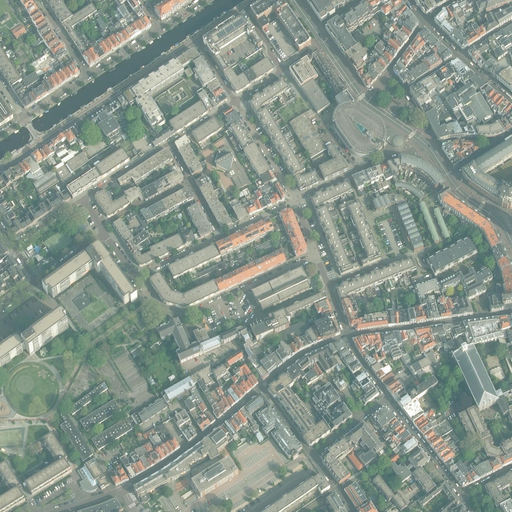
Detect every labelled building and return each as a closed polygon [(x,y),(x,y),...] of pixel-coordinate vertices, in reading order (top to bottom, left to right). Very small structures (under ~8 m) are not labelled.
[(34,6),(32,3),(31,0),(31,1),(23,6),(26,11),(34,6)] [(62,3),(61,1),(60,0),(45,0),(52,10),(62,3)] [(139,10),(132,0),(131,0),(127,3),(129,6),(133,11),(134,13),(139,10)] [(181,8),(175,0),(170,0),(170,1),(176,11),(181,8)] [(292,47),(295,46),(299,52),(311,44),(287,9),(283,12),(282,10),(282,8),(284,7),(283,5),(279,0),(268,0),(250,13),(257,23),(262,30),(262,31),(283,62),(290,58),(297,54),(292,47)] [(305,0),(321,23),(335,13),(334,12),(341,7),(342,9),(354,1),(353,0),(305,0)] [(376,7),(371,0),(368,0),(366,2),(373,12),(374,15),(379,12),(380,12),(378,9),(376,7)] [(381,11),(396,0),(382,0),(380,2),(381,3),(380,4),(382,6),(378,9),(380,12),(381,11)] [(402,5),(398,0),(396,0),(381,11),(385,17),(387,15),(402,5)] [(423,6),(418,0),(417,0),(415,2),(416,4),(419,7),(420,8),(420,9),(423,6)] [(437,8),(431,0),(418,0),(423,6),(428,14),(432,11),(437,8)] [(431,0),(437,8),(442,6),(447,3),(452,0),(431,0)] [(478,11),(475,5),(476,5),(473,0),(469,0),(464,2),(469,12),(473,9),(475,13),(478,11)] [(499,11),(503,10),(505,9),(506,10),(510,8),(511,9),(508,10),(511,17),(511,0),(486,0),(482,2),(476,5),(475,5),(478,11),(475,13),(478,18),(478,19),(476,21),(479,28),(481,27),(482,26),(480,22),(486,20),(493,15),(492,14),(499,11)] [(176,11),(170,1),(165,4),(168,8),(172,14),(176,11)] [(68,12),(64,5),(62,2),(62,3),(52,10),(57,19),(68,12)] [(373,12),(366,2),(357,8),(365,21),(367,20),(370,18),(370,17),(372,15),(373,12)] [(472,18),(469,12),(464,2),(459,5),(465,16),(467,21),(466,22),(467,23),(465,24),(466,26),(469,24),(474,21),(472,18)] [(139,20),(134,13),(133,11),(129,13),(125,9),(129,6),(127,3),(122,6),(141,34),(146,31),(140,22),(137,24),(136,22),(139,20)] [(172,14),(168,8),(165,4),(159,8),(165,18),(172,14)] [(97,13),(94,8),(92,5),(91,6),(89,7),(88,8),(93,16),(97,13)] [(391,21),(405,9),(402,5),(387,15),(385,17),(384,18),(387,22),(388,22),(388,23),(391,21)] [(466,26),(465,24),(467,23),(466,22),(467,21),(465,16),(459,5),(449,9),(457,26),(456,27),(458,30),(460,29),(461,30),(462,29),(464,32),(465,31),(464,29),(466,28),(466,27),(467,27),(466,26)] [(30,19),(39,13),(38,11),(36,8),(35,6),(34,6),(26,11),(30,17),(23,21),(24,23),(30,19)] [(141,34),(122,6),(117,9),(136,37),(141,34)] [(93,16),(88,8),(84,11),(89,19),(92,16),(93,16)] [(165,18),(159,8),(154,11),(161,20),(161,21),(165,18)] [(365,21),(357,8),(347,15),(356,27),(358,26),(358,27),(363,23),(365,21)] [(136,37),(117,9),(115,11),(112,13),(130,41),(131,41),(136,37)] [(398,21),(401,18),(407,11),(406,10),(405,9),(391,21),(387,25),(386,25),(384,27),(389,32),(392,29),(393,27),(395,26),(398,21)] [(457,26),(449,9),(443,12),(444,12),(452,29),(456,27),(457,26)] [(145,19),(139,10),(134,13),(139,20),(142,18),(143,20),(145,19)] [(511,18),(511,17),(508,10),(504,12),(503,10),(499,11),(500,13),(493,16),(499,27),(511,18)] [(89,19),(84,11),(79,14),(84,21),(89,19)] [(101,19),(108,29),(112,36),(120,48),(130,41),(112,13),(111,12),(105,16),(101,11),(97,13),(101,19)] [(411,16),(407,11),(401,18),(405,21),(406,20),(408,20),(411,16)] [(68,21),(71,19),(73,18),(71,16),(68,12),(57,19),(61,24),(62,25),(67,22),(68,21)] [(452,29),(444,12),(443,13),(441,15),(441,14),(440,15),(441,15),(436,20),(436,21),(435,21),(435,22),(434,22),(434,23),(435,24),(436,25),(440,29),(439,29),(440,30),(440,29),(442,31),(443,32),(450,38),(457,30),(458,31),(458,30),(456,27),(452,29)] [(48,26),(39,13),(30,19),(32,22),(29,23),(30,24),(28,25),(29,25),(27,27),(27,28),(33,24),(39,32),(48,26)] [(84,21),(79,14),(75,16),(80,24),(84,21)] [(356,27),(347,15),(338,21),(347,34),(349,33),(354,29),(356,27)] [(499,27),(493,16),(493,15),(486,20),(488,24),(486,26),(485,24),(482,26),(481,27),(486,35),(499,27)] [(75,16),(73,18),(71,19),(76,27),(80,24),(75,16)] [(418,24),(416,22),(411,16),(408,20),(408,21),(407,23),(415,29),(418,26),(418,24)] [(204,44),(206,47),(210,54),(214,60),(222,71),(223,74),(228,71),(231,69),(238,65),(242,62),(252,55),(259,51),(262,49),(260,46),(263,45),(251,27),(247,20),(246,20),(245,18),(245,17),(244,17),(204,44)] [(415,29),(407,23),(405,21),(401,18),(398,21),(401,24),(402,23),(404,25),(403,27),(412,35),(415,29)] [(71,19),(68,21),(67,22),(70,27),(72,30),(75,27),(76,27),(71,19)] [(120,48),(112,36),(109,38),(107,35),(108,35),(106,32),(106,31),(105,30),(108,29),(101,19),(97,22),(100,27),(102,31),(116,51),(120,48)] [(145,19),(143,20),(140,22),(146,31),(150,28),(150,26),(145,19)] [(345,35),(347,34),(338,21),(337,22),(338,22),(337,22),(336,21),(325,29),(345,57),(348,55),(356,50),(345,35)] [(70,27),(67,22),(62,25),(65,30),(70,27)] [(478,40),(471,27),(469,24),(466,26),(467,27),(466,27),(466,28),(464,29),(465,31),(464,32),(462,29),(461,30),(460,29),(458,30),(458,31),(457,30),(450,38),(461,49),(462,50),(463,50),(464,50),(468,47),(478,40)] [(486,35),(481,27),(479,28),(477,29),(475,24),(471,27),(478,40),(486,35)] [(26,33),(21,25),(11,32),(16,39),(26,33)] [(511,25),(505,30),(504,30),(502,32),(511,46),(511,47),(511,25)] [(41,39),(52,32),(48,26),(39,32),(37,33),(41,39)] [(412,35),(403,27),(402,28),(403,29),(401,31),(395,26),(393,27),(408,40),(412,35)] [(74,32),(72,30),(70,27),(65,30),(66,33),(67,32),(67,33),(69,36),(74,32)] [(408,40),(393,27),(392,29),(389,32),(395,37),(404,45),(408,40)] [(105,58),(95,42),(91,37),(89,39),(87,36),(90,34),(89,33),(87,30),(82,33),(100,61),(105,58)] [(116,51),(102,31),(100,33),(104,39),(102,40),(111,54),(116,51)] [(46,46),(56,39),(57,39),(56,39),(52,32),(41,39),(32,45),(34,48),(40,44),(41,45),(42,44),(44,47),(46,46)] [(427,48),(423,43),(430,37),(426,32),(425,32),(424,32),(423,32),(418,37),(415,41),(422,49),(427,54),(428,55),(431,53),(427,48)] [(504,50),(511,46),(502,32),(495,36),(494,37),(492,38),(485,42),(491,50),(492,52),(494,55),(498,60),(507,54),(504,50)] [(100,61),(82,33),(77,36),(83,47),(86,51),(95,64),(100,61)] [(402,47),(394,40),(392,42),(391,41),(391,40),(389,39),(391,36),(388,33),(385,38),(400,51),(402,47)] [(83,47),(77,36),(71,40),(76,47),(77,48),(78,50),(83,47)] [(404,45),(395,37),(394,38),(395,39),(394,40),(402,47),(404,45)] [(427,48),(435,41),(430,37),(423,43),(427,48)] [(400,51),(385,38),(383,40),(381,42),(385,45),(386,43),(389,45),(387,47),(388,48),(397,55),(400,51)] [(50,52),(60,45),(56,39),(46,46),(48,50),(43,53),(39,56),(40,58),(45,55),(50,52)] [(397,55),(388,48),(386,51),(384,49),(386,47),(376,39),(373,41),(378,45),(378,46),(393,60),(397,55)] [(111,54),(102,40),(100,42),(99,40),(95,42),(105,58),(111,54)] [(420,51),(422,49),(415,41),(412,45),(422,58),(424,57),(423,56),(424,55),(423,54),(424,54),(422,52),(421,52),(420,51)] [(443,49),(439,44),(435,41),(427,48),(431,53),(434,57),(443,49)] [(485,42),(482,45),(479,46),(484,54),(488,51),(489,53),(492,52),(491,50),(485,42)] [(54,58),(64,51),(60,45),(50,52),(52,54),(54,58)] [(422,58),(412,45),(409,49),(418,61),(422,58)] [(369,57),(367,54),(366,52),(368,50),(365,47),(362,49),(360,46),(356,50),(348,55),(345,57),(345,58),(356,74),(362,70),(364,69),(367,66),(370,62),(367,59),(369,57)] [(393,60),(378,46),(374,51),(389,66),(393,60)] [(484,54),(479,46),(474,50),(477,55),(479,58),(482,56),(481,56),(484,54)] [(86,51),(83,47),(78,50),(81,55),(86,51)] [(16,59),(15,57),(12,53),(5,57),(0,48),(0,71),(2,74),(13,68),(10,63),(16,59)] [(418,61),(409,49),(406,54),(416,67),(421,64),(418,61)] [(438,61),(447,53),(443,49),(434,57),(438,61)] [(477,55),(474,50),(468,53),(468,54),(468,55),(468,56),(472,59),(477,55)] [(62,60),(68,56),(64,51),(54,58),(50,61),(50,64),(52,67),(58,63),(62,60)] [(95,64),(86,51),(81,55),(90,68),(95,64)] [(389,66),(374,51),(372,54),(375,57),(376,56),(377,57),(377,56),(380,59),(380,58),(381,59),(379,61),(387,68),(389,66)] [(40,58),(30,65),(32,69),(38,66),(38,65),(47,59),(46,58),(52,54),(50,52),(45,55),(40,58)] [(200,61),(194,52),(192,52),(177,61),(177,62),(184,74),(188,79),(193,76),(186,65),(191,61),(193,65),(200,61)] [(441,66),(438,61),(434,57),(431,53),(428,55),(427,54),(424,57),(422,58),(418,61),(421,64),(422,65),(429,73),(441,66)] [(441,65),(450,59),(451,59),(451,58),(450,58),(450,57),(451,57),(451,56),(449,54),(448,53),(447,53),(438,61),(441,66),(442,65),(441,65)] [(331,73),(319,56),(318,55),(317,54),(316,54),(315,54),(314,55),(308,58),(314,67),(322,80),(331,73)] [(387,68),(379,61),(375,57),(372,54),(369,56),(375,62),(376,61),(378,62),(377,64),(384,71),(387,68)] [(416,67),(406,54),(403,57),(410,66),(414,71),(416,70),(422,65),(421,64),(416,67)] [(483,63),(479,58),(477,55),(472,59),(482,68),(483,68),(491,63),(492,62),(490,58),(483,63)] [(80,74),(73,65),(68,56),(62,60),(64,62),(74,78),(80,74)] [(384,71),(377,64),(375,62),(369,56),(369,57),(367,59),(370,62),(382,74),(384,71)] [(410,66),(403,57),(400,62),(407,70),(410,66)] [(312,68),(314,67),(308,58),(290,70),(290,72),(289,72),(291,75),(301,89),(313,80),(318,77),(312,68)] [(213,82),(215,81),(211,74),(209,71),(208,68),(202,59),(200,61),(193,65),(197,71),(195,72),(201,83),(204,87),(205,88),(213,82)] [(267,59),(259,64),(266,73),(268,72),(269,73),(272,71),(273,69),(267,59)] [(74,78),(64,62),(61,64),(65,70),(63,71),(62,72),(69,81),(74,78)] [(165,124),(157,112),(147,97),(181,74),(182,75),(184,74),(177,62),(173,64),(125,96),(125,97),(130,105),(129,105),(131,107),(135,105),(136,107),(136,108),(139,113),(151,132),(153,131),(154,131),(165,124)] [(242,62),(238,65),(244,74),(251,85),(257,81),(251,71),(250,72),(245,65),(242,62)] [(382,74),(370,62),(367,66),(379,77),(382,74)] [(407,70),(400,62),(396,66),(397,67),(403,74),(403,75),(404,74),(405,73),(406,74),(408,72),(407,70)] [(452,71),(461,66),(458,62),(457,62),(456,62),(455,62),(449,67),(452,71)] [(69,81),(62,72),(63,71),(58,63),(52,67),(53,68),(64,85),(69,81)] [(496,80),(507,73),(501,68),(498,68),(494,65),(491,63),(483,68),(483,69),(487,72),(491,76),(492,76),(495,79),(496,80),(496,79),(496,80)] [(41,69),(35,73),(38,78),(48,71),(53,68),(52,67),(50,64),(41,70),(41,69)] [(258,65),(257,66),(263,75),(266,73),(259,64),(258,65)] [(428,74),(429,73),(422,65),(416,70),(414,71),(409,74),(408,75),(412,80),(414,79),(416,82),(416,81),(419,80),(425,76),(428,74)] [(257,66),(250,70),(251,71),(257,81),(260,79),(259,78),(263,75),(257,66)] [(379,77),(367,66),(364,69),(366,70),(368,72),(368,71),(368,73),(369,74),(368,76),(374,82),(379,77)] [(455,77),(466,70),(461,66),(452,71),(455,77)] [(403,74),(397,67),(393,71),(398,78),(403,74)] [(458,80),(455,77),(452,71),(449,67),(440,73),(449,87),(450,87),(452,91),(455,95),(459,92),(455,85),(453,86),(453,85),(451,83),(453,82),(454,83),(455,82),(458,80)] [(22,82),(16,73),(13,68),(2,74),(7,82),(8,81),(10,84),(9,85),(10,85),(11,87),(11,88),(12,88),(11,89),(19,84),(22,82)] [(64,85),(53,68),(48,71),(50,74),(52,73),(55,77),(53,78),(59,88),(64,85)] [(228,71),(223,74),(225,77),(231,85),(236,82),(238,84),(240,83),(237,79),(231,69),(228,71)] [(511,69),(507,73),(496,80),(510,91),(511,89),(511,88),(511,87),(511,86),(511,69)] [(360,79),(366,75),(362,70),(356,74),(360,79)] [(462,79),(470,74),(466,70),(455,77),(458,80),(455,82),(456,84),(460,82),(463,80),(462,79)] [(411,85),(416,82),(414,79),(412,80),(408,75),(409,74),(408,72),(406,74),(407,75),(407,76),(406,77),(407,80),(411,85)] [(345,94),(331,73),(322,80),(326,85),(329,84),(329,83),(335,91),(334,91),(331,87),(329,88),(333,95),(330,97),(334,102),(335,101),(345,94)] [(449,87),(440,73),(434,76),(445,92),(447,96),(448,95),(449,97),(449,96),(451,95),(449,93),(452,91),(450,87),(449,87)] [(244,74),(237,79),(240,83),(244,89),(251,85),(244,74),(244,75),(244,74)] [(407,80),(406,77),(404,74),(403,75),(403,74),(398,78),(402,84),(404,85),(406,83),(405,82),(406,82),(405,80),(406,79),(406,80),(407,80)] [(467,84),(475,78),(470,74),(462,79),(463,80),(460,82),(462,85),(459,87),(461,91),(469,86),(467,84)] [(368,89),(374,82),(368,76),(366,75),(360,79),(362,81),(361,81),(367,88),(368,89)] [(434,76),(428,80),(439,96),(445,92),(434,76)] [(59,88),(53,78),(48,82),(54,91),(59,88)] [(486,87),(475,78),(467,84),(469,86),(472,83),(476,90),(477,88),(479,92),(484,89),(486,87)] [(54,91),(48,82),(47,81),(46,80),(44,81),(45,83),(42,85),(43,86),(49,95),(54,91)] [(155,99),(166,116),(195,96),(184,80),(155,99)] [(289,89),(282,80),(282,81),(279,82),(280,84),(277,86),(279,90),(282,94),(284,93),(289,89)] [(317,114),(330,106),(313,80),(301,89),(317,114)] [(431,101),(439,96),(428,80),(419,86),(423,94),(426,92),(431,101)] [(208,96),(220,88),(216,82),(215,81),(213,82),(205,88),(204,87),(204,88),(206,87),(207,88),(202,90),(206,97),(208,96)] [(236,82),(231,85),(236,93),(238,93),(241,91),(244,89),(240,83),(238,84),(236,82)] [(490,113),(481,99),(483,98),(482,97),(479,92),(477,88),(476,90),(472,83),(469,86),(461,91),(459,92),(455,95),(471,123),(470,124),(472,129),(473,128),(472,127),(474,126),(475,127),(478,125),(477,124),(481,122),(483,126),(492,120),(488,114),(490,113)] [(14,93),(25,86),(24,84),(20,86),(19,84),(11,89),(14,93)] [(25,92),(24,90),(26,88),(25,86),(14,93),(17,98),(25,92)] [(42,99),(36,91),(33,87),(32,86),(27,89),(31,94),(36,103),(39,101),(42,99)] [(49,95),(43,86),(36,91),(42,99),(45,97),(49,95)] [(431,101),(426,92),(423,94),(419,86),(411,90),(410,91),(410,92),(409,92),(410,93),(413,98),(414,100),(415,100),(425,118),(437,110),(431,101)] [(486,97),(491,91),(486,87),(484,89),(479,92),(482,97),(483,95),(486,97)] [(224,95),(220,88),(208,96),(210,100),(211,99),(213,102),(224,95)] [(289,101),(284,93),(282,94),(279,90),(277,91),(276,90),(275,91),(273,88),(271,90),(270,88),(269,89),(267,91),(267,90),(266,91),(267,91),(266,91),(273,101),(278,97),(279,99),(278,100),(279,101),(282,105),(283,105),(285,103),(286,104),(289,101)] [(208,101),(206,97),(202,90),(196,94),(201,102),(208,113),(211,111),(206,102),(208,101)] [(273,101),(266,91),(265,92),(265,91),(265,92),(263,94),(262,93),(262,94),(263,95),(260,97),(264,102),(261,104),(262,105),(261,106),(262,108),(266,105),(273,101)] [(489,103),(496,96),(491,91),(486,97),(485,98),(488,100),(486,102),(488,105),(489,103)] [(25,98),(29,96),(26,92),(25,92),(17,98),(20,102),(25,98)] [(455,125),(457,124),(458,124),(457,122),(444,102),(451,99),(449,96),(449,97),(448,95),(447,96),(445,92),(439,96),(431,101),(437,110),(425,118),(438,141),(440,141),(440,142),(449,139),(463,137),(455,125)] [(36,103),(31,94),(29,96),(25,98),(31,106),(36,103)] [(376,119),(354,104),(353,104),(353,103),(352,104),(345,94),(335,101),(336,102),(340,108),(338,110),(336,112),(335,115),(333,117),(333,120),(333,122),(333,125),(333,126),(355,127),(362,131),(365,127),(370,130),(377,120),(376,119)] [(216,108),(227,100),(224,95),(213,102),(216,108)] [(264,102),(260,97),(259,95),(258,95),(259,96),(256,97),(256,98),(255,98),(260,105),(261,104),(264,102)] [(471,123),(455,95),(451,99),(444,102),(457,122),(460,120),(463,124),(458,126),(457,124),(455,125),(463,137),(466,137),(475,138),(475,131),(474,130),(474,131),(473,128),(472,129),(470,124),(471,123)] [(130,105),(125,97),(125,96),(118,100),(118,101),(121,106),(122,107),(121,108),(123,110),(126,108),(125,107),(129,105),(130,105)] [(216,108),(213,102),(211,99),(210,100),(208,96),(206,97),(208,101),(206,102),(211,111),(216,108)] [(491,110),(500,99),(496,96),(489,103),(491,105),(489,108),(491,110)] [(31,106),(25,98),(20,102),(24,109),(25,109),(27,109),(30,107),(31,106)] [(262,105),(261,104),(260,105),(255,98),(254,98),(255,98),(253,100),(253,99),(252,99),(254,101),(261,113),(266,110),(269,109),(266,105),(262,108),(261,106),(262,105)] [(11,116),(0,99),(0,126),(4,123),(6,124),(6,123),(7,123),(12,120),(12,119),(13,119),(11,116)] [(494,115),(496,113),(504,103),(500,99),(491,110),(493,112),(492,113),(494,115)] [(118,101),(87,121),(87,122),(90,127),(96,123),(105,137),(107,139),(105,140),(106,142),(107,142),(108,141),(110,145),(121,137),(131,131),(127,125),(125,122),(118,127),(113,119),(120,114),(116,110),(121,106),(118,101)] [(261,113),(254,101),(249,104),(256,116),(261,113)] [(208,113),(201,102),(185,113),(192,123),(196,120),(195,119),(205,113),(205,115),(208,113)] [(500,117),(509,107),(504,103),(496,113),(500,117)] [(505,121),(507,118),(511,111),(511,109),(509,107),(500,117),(505,121)] [(226,119),(235,113),(232,108),(227,111),(223,114),(226,119)] [(270,116),(266,110),(261,113),(256,116),(257,117),(256,117),(257,117),(258,120),(260,119),(262,122),(271,117),(270,116)] [(308,119),(314,116),(311,111),(289,124),(292,129),(308,119)] [(282,137),(279,131),(274,124),(281,120),(276,112),(270,116),(271,117),(273,120),(270,122),(271,123),(270,123),(271,126),(266,129),(268,132),(266,133),(267,133),(268,136),(269,137),(269,138),(269,137),(271,140),(271,141),(272,140),(274,143),(283,138),(282,137)] [(192,123),(185,113),(169,123),(173,129),(176,134),(177,133),(180,131),(180,130),(187,125),(187,126),(192,123)] [(241,123),(238,118),(235,113),(226,119),(227,121),(226,122),(228,124),(225,126),(228,131),(230,129),(241,123)] [(506,122),(508,120),(507,118),(505,121),(500,117),(496,113),(494,115),(498,122),(505,134),(505,133),(511,129),(509,124),(506,122)] [(271,126),(270,123),(271,123),(270,122),(273,120),(271,117),(262,122),(260,123),(260,124),(261,125),(261,126),(262,127),(264,130),(263,130),(264,130),(266,129),(271,126)] [(225,126),(223,122),(221,124),(220,123),(217,118),(214,120),(219,127),(220,127),(221,129),(225,126)] [(310,123),(308,119),(292,129),(295,133),(310,123)] [(219,127),(214,120),(203,127),(210,137),(221,130),(219,127)] [(401,137),(389,128),(388,128),(387,128),(386,129),(380,125),(381,124),(381,123),(380,122),(378,121),(377,120),(370,130),(365,127),(362,131),(367,135),(369,136),(370,138),(380,138),(385,141),(394,147),(396,148),(398,148),(400,148),(402,146),(403,145),(404,143),(404,140),(403,138),(401,137)] [(505,134),(498,122),(495,124),(496,125),(491,129),(482,129),(479,130),(479,129),(475,131),(475,138),(477,138),(478,138),(484,138),(489,138),(492,138),(495,137),(499,136),(503,135),(505,134)] [(249,141),(247,138),(249,137),(245,130),(243,131),(241,128),(243,127),(241,124),(240,124),(240,123),(241,123),(230,129),(234,136),(229,139),(234,147),(239,144),(243,150),(253,144),(250,140),(249,141)] [(313,128),(310,123),(295,133),(297,137),(313,128)] [(385,143),(385,141),(380,138),(370,138),(369,136),(367,135),(368,138),(366,140),(363,139),(355,128),(355,127),(333,126),(332,126),(330,127),(336,134),(336,133),(348,149),(349,152),(350,152),(352,154),(354,155),(357,157),(358,157),(360,158),(361,158),(364,158),(365,158),(368,158),(369,158),(372,157),(373,156),(375,155),(376,155),(378,153),(380,151),(382,152),(385,148),(386,147),(384,146),(384,144),(385,143)] [(210,137),(203,127),(192,134),(203,151),(205,150),(201,143),(210,137)] [(76,128),(70,132),(76,142),(77,142),(81,149),(84,147),(88,145),(82,137),(83,137),(78,130),(76,128)] [(300,142),(316,132),(313,128),(297,137),(300,142)] [(70,132),(64,136),(66,141),(69,145),(70,146),(77,142),(76,142),(70,132)] [(318,137),(316,132),(300,142),(303,146),(318,137)] [(295,158),(291,151),(287,144),(293,140),(289,133),(282,137),(283,138),(284,137),(285,140),(282,142),(283,143),(282,144),(283,146),(278,150),(280,153),(279,154),(281,157),(280,157),(281,157),(282,158),(281,158),(282,158),(283,161),(285,161),(287,164),(295,158)] [(51,150),(53,154),(55,153),(64,148),(61,144),(66,141),(64,136),(58,140),(60,144),(55,148),(51,150)] [(283,146),(282,144),(283,143),(282,142),(285,140),(284,137),(283,138),(274,143),(272,144),(273,144),(274,146),(273,146),(274,146),(274,147),(274,148),(275,148),(276,150),(276,151),(278,150),(283,146)] [(305,150),(321,141),(318,137),(303,146),(305,150)] [(191,152),(186,142),(187,141),(185,139),(182,141),(177,144),(176,147),(182,157),(191,152)] [(507,209),(508,208),(510,209),(511,208),(511,140),(501,148),(500,149),(472,166),(460,174),(468,185),(469,185),(473,188),(477,191),(481,194),(486,196),(490,199),(494,202),(498,204),(497,205),(502,208),(503,207),(507,209)] [(308,155),(323,145),(321,141),(305,150),(308,155)] [(479,149),(477,147),(478,147),(477,145),(476,142),(468,142),(467,142),(464,143),(464,145),(465,145),(467,150),(466,151),(467,152),(471,149),(473,153),(479,149)] [(457,151),(454,143),(450,145),(454,152),(455,154),(458,152),(458,151),(457,151)] [(467,150),(465,145),(464,145),(464,143),(459,143),(461,149),(459,151),(461,155),(464,153),(464,151),(467,150)] [(262,159),(260,155),(254,145),(243,151),(238,154),(245,164),(250,161),(252,165),(262,159)] [(321,153),(324,151),(327,150),(326,150),(323,145),(308,155),(311,160),(314,158),(315,157),(316,156),(318,155),(319,155),(320,154),(321,153)] [(454,152),(450,145),(442,148),(442,150),(446,157),(454,152)] [(45,149),(43,150),(52,164),(53,165),(56,164),(53,160),(51,156),(53,154),(51,150),(49,146),(45,149)] [(247,185),(234,161),(233,161),(233,159),(232,158),(232,159),(231,157),(231,156),(231,155),(230,155),(229,154),(230,153),(226,146),(217,151),(218,153),(214,165),(215,165),(216,167),(216,168),(228,171),(229,173),(227,174),(228,176),(228,177),(232,179),(238,190),(247,185)] [(336,153),(332,146),(326,150),(327,150),(332,160),(337,157),(335,154),(336,153)] [(464,160),(473,153),(471,149),(467,152),(466,151),(467,150),(464,151),(464,153),(461,155),(464,160)] [(43,150),(38,153),(44,161),(47,159),(48,161),(47,161),(48,163),(49,165),(52,164),(43,150)] [(117,167),(124,163),(125,164),(129,161),(127,157),(123,150),(109,160),(116,170),(118,168),(117,167)] [(173,161),(168,152),(165,151),(160,155),(166,164),(170,161),(171,162),(173,161)] [(464,160),(461,155),(459,151),(458,151),(458,152),(455,154),(457,157),(460,162),(464,160)] [(89,161),(84,153),(83,152),(82,152),(78,154),(85,164),(89,161)] [(195,159),(191,152),(182,157),(185,164),(195,159)] [(457,157),(455,154),(454,152),(446,157),(450,162),(457,157)] [(38,153),(32,157),(37,165),(40,169),(44,166),(42,162),(43,161),(44,161),(38,153)] [(304,172),(299,165),(306,161),(301,153),(295,158),(296,158),(298,161),(295,163),(295,164),(296,167),(291,170),(293,173),(291,174),(291,175),(291,174),(293,177),(293,178),(293,177),(294,178),(293,178),(294,178),(299,175),(304,172)] [(341,159),(339,156),(337,153),(336,153),(335,154),(337,157),(332,160),(333,161),(335,160),(336,161),(340,159),(341,159)] [(85,164),(78,154),(74,157),(81,167),(85,164)] [(166,164),(160,155),(148,163),(154,172),(160,168),(166,164)] [(32,157),(19,166),(25,175),(25,176),(30,172),(31,172),(30,173),(31,174),(30,174),(26,178),(29,179),(33,184),(36,189),(56,176),(53,170),(48,173),(45,176),(44,175),(40,169),(37,165),(32,157)] [(81,167),(74,157),(70,160),(77,170),(81,167)] [(460,162),(457,157),(450,162),(453,167),(456,165),(460,162)] [(296,167),(295,164),(295,163),(298,161),(296,158),(295,158),(287,164),(285,165),(286,167),(287,168),(289,171),(288,171),(289,172),(291,170),(296,167)] [(202,171),(195,159),(185,164),(192,176),(194,175),(202,171)] [(271,173),(265,163),(262,159),(252,165),(260,179),(265,176),(271,173)] [(348,171),(346,166),(341,159),(340,159),(336,161),(341,174),(348,171)] [(77,170),(70,160),(66,163),(73,172),(77,170)] [(116,170),(109,160),(95,169),(96,170),(102,179),(107,176),(106,175),(110,172),(113,170),(113,171),(116,170)] [(401,160),(401,163),(401,164),(400,164),(400,171),(396,171),(394,172),(396,177),(392,178),(395,183),(400,183),(404,184),(407,185),(408,185),(411,187),(414,188),(415,189),(417,190),(420,193),(422,196),(424,198),(435,191),(436,192),(439,190),(440,190),(441,190),(443,189),(444,188),(442,186),(443,185),(440,181),(437,178),(434,174),(433,173),(429,170),(425,168),(421,166),(416,164),(411,162),(406,161),(401,160)] [(341,174),(336,161),(330,164),(336,176),(341,174)] [(154,172),(148,163),(135,171),(141,180),(147,176),(154,172)] [(336,176),(330,164),(325,166),(330,179),(336,176)] [(44,166),(40,169),(44,175),(50,171),(46,165),(44,166)] [(394,172),(390,165),(387,166),(392,178),(396,177),(394,172)] [(16,181),(20,178),(25,175),(19,166),(9,173),(10,173),(8,175),(6,176),(5,175),(0,178),(0,191),(7,187),(11,184),(14,188),(18,185),(16,181)] [(57,176),(67,170),(64,166),(55,172),(57,176)] [(330,179),(325,166),(319,169),(319,171),(324,181),(330,179)] [(387,166),(380,168),(384,178),(385,182),(389,180),(392,178),(387,166)] [(382,179),(384,178),(380,168),(375,169),(383,189),(388,187),(386,184),(385,184),(383,181),(382,181),(382,179)] [(384,191),(383,189),(375,169),(370,171),(378,191),(379,191),(379,192),(380,193),(384,191)] [(60,181),(60,180),(62,179),(64,178),(65,177),(67,176),(69,175),(70,174),(67,170),(57,176),(60,181)] [(102,179),(96,170),(90,174),(89,173),(86,175),(87,176),(81,180),(87,189),(92,185),(96,182),(96,183),(102,179)] [(141,180),(135,171),(118,182),(120,186),(131,179),(132,180),(131,181),(133,184),(134,183),(135,184),(141,180)] [(182,182),(183,179),(179,172),(178,171),(177,171),(177,172),(166,179),(171,188),(182,182)] [(305,180),(304,177),(308,176),(306,171),(304,172),(299,175),(305,188),(306,190),(308,189),(305,181),(306,181),(305,180)] [(319,171),(316,172),(320,183),(324,181),(319,171)] [(378,191),(370,171),(365,173),(370,186),(371,186),(373,191),(374,193),(378,191)] [(320,183),(316,172),(313,173),(308,176),(304,177),(305,180),(306,181),(309,179),(312,185),(315,183),(316,185),(319,183),(319,184),(319,183),(320,183)] [(258,190),(275,180),(271,173),(265,176),(260,179),(254,183),(258,190)] [(370,186),(365,173),(362,174),(367,186),(367,187),(370,186)] [(367,186),(362,174),(359,175),(358,176),(363,187),(364,188),(367,186)] [(305,188),(299,175),(294,178),(300,190),(305,188)] [(363,187),(358,176),(352,178),(357,190),(363,187)] [(158,195),(171,188),(166,179),(153,185),(158,195)] [(213,192),(206,179),(198,182),(198,183),(196,184),(204,197),(213,192)] [(87,189),(81,180),(75,184),(74,183),(73,180),(70,182),(72,185),(73,186),(66,190),(71,196),(72,199),(78,195),(77,194),(79,193),(81,191),(82,192),(87,189)] [(274,188),(278,186),(275,180),(258,190),(261,196),(266,194),(270,192),(275,190),(274,188)] [(352,192),(347,181),(346,181),(344,183),(343,182),(343,183),(344,184),(341,186),(345,195),(346,194),(352,192)] [(149,200),(158,195),(153,185),(140,193),(144,199),(145,201),(146,202),(148,200),(149,199),(149,200)] [(345,195),(341,186),(340,185),(337,186),(337,187),(342,197),(340,197),(341,201),(340,201),(341,204),(349,201),(346,194),(345,195)] [(412,194),(415,189),(414,188),(411,187),(408,185),(407,185),(405,190),(406,190),(409,192),(411,193),(412,194)] [(285,198),(278,186),(274,188),(275,190),(281,201),(284,200),(285,198)] [(342,197),(337,187),(334,189),(333,187),(333,188),(330,189),(329,189),(334,200),(340,197),(342,197)] [(258,212),(251,197),(250,196),(247,189),(242,192),(246,198),(254,214),(258,212)] [(334,200),(329,189),(329,190),(329,189),(328,189),(328,190),(325,191),(326,193),(322,194),(325,200),(321,202),(322,203),(321,203),(322,206),(327,203),(334,200)] [(422,196),(420,193),(417,190),(415,189),(412,194),(413,195),(416,197),(418,199),(418,200),(419,200),(419,201),(420,201),(424,198),(422,196)] [(194,199),(189,191),(187,190),(175,196),(180,205),(186,202),(190,200),(191,201),(194,199)] [(267,208),(261,196),(258,190),(257,191),(254,192),(255,195),(258,201),(260,200),(262,202),(259,204),(263,210),(267,208)] [(281,201),(275,190),(270,192),(272,197),(276,204),(281,201)] [(49,214),(71,200),(65,191),(61,194),(57,197),(54,192),(49,195),(52,200),(48,202),(44,205),(49,214)] [(113,205),(110,200),(105,191),(95,197),(95,199),(97,202),(102,209),(107,218),(109,218),(117,213),(116,211),(112,205),(113,205)] [(144,199),(140,193),(139,191),(136,193),(134,191),(131,192),(131,191),(125,195),(126,197),(129,205),(135,201),(139,198),(141,201),(144,199)] [(445,218),(456,202),(453,200),(454,200),(451,198),(452,198),(451,197),(448,192),(447,191),(437,198),(441,205),(442,205),(445,210),(443,212),(445,218)] [(220,205),(216,198),(213,192),(204,197),(211,210),(220,205)] [(10,210),(14,207),(11,202),(7,205),(1,196),(0,194),(0,214),(9,228),(18,222),(10,210)] [(271,206),(268,199),(266,194),(261,196),(267,208),(271,206)] [(321,202),(317,194),(317,195),(315,195),(314,195),(315,197),(322,210),(326,208),(328,207),(327,203),(322,206),(321,203),(322,203),(321,202)] [(263,210),(259,204),(258,201),(255,195),(251,197),(258,212),(263,210)] [(180,205),(175,196),(162,204),(167,213),(180,205)] [(395,207),(398,198),(396,197),(393,196),(391,196),(389,197),(387,197),(391,207),(392,207),(393,207),(395,207)] [(129,205),(126,197),(125,197),(113,205),(112,205),(116,211),(118,210),(119,211),(129,205)] [(322,210),(315,197),(311,200),(316,212),(315,212),(316,212),(316,213),(322,210)] [(391,207),(387,197),(382,199),(386,209),(391,207)] [(246,218),(238,203),(237,200),(236,200),(235,198),(232,199),(233,201),(229,203),(230,206),(231,208),(236,217),(238,221),(246,218)] [(254,214),(246,198),(241,201),(242,201),(238,203),(246,218),(254,214)] [(405,204),(404,202),(402,200),(400,199),(398,198),(395,207),(396,208),(396,209),(397,210),(397,211),(401,210),(402,210),(404,209),(405,208),(406,207),(406,206),(405,204)] [(386,209),(382,199),(377,201),(381,211),(386,209)] [(347,209),(357,204),(355,201),(338,207),(340,212),(347,209)] [(381,211),(377,201),(372,203),(374,208),(374,209),(373,210),(373,211),(373,212),(374,212),(375,213),(376,213),(381,211)] [(455,225),(458,222),(460,219),(462,220),(469,211),(469,210),(468,211),(464,208),(464,207),(461,205),(456,202),(457,202),(456,202),(445,218),(451,223),(452,223),(455,225)] [(167,213),(162,204),(148,211),(153,220),(167,213)] [(203,216),(197,204),(194,206),(190,208),(187,210),(193,222),(203,216)] [(362,211),(360,208),(361,207),(360,207),(360,206),(359,204),(357,204),(347,209),(348,212),(351,211),(351,212),(352,211),(353,214),(360,212),(362,211),(362,210),(362,211)] [(428,213),(424,205),(424,204),(423,204),(419,206),(423,216),(428,213)] [(28,228),(49,214),(44,205),(35,211),(32,206),(28,209),(31,214),(22,219),(28,228)] [(229,209),(224,212),(221,205),(220,205),(211,210),(218,223),(228,218),(225,213),(230,210),(229,209),(231,208),(230,206),(228,207),(229,209)] [(329,216),(329,215),(326,208),(322,210),(316,213),(317,216),(317,217),(319,216),(320,219),(329,216)] [(364,218),(363,215),(363,214),(361,215),(360,212),(353,214),(352,211),(351,212),(351,211),(348,212),(347,209),(340,212),(343,218),(350,216),(353,223),(364,219),(364,218)] [(442,219),(438,209),(434,211),(433,212),(437,221),(442,219)] [(410,215),(408,210),(398,214),(400,219),(410,215)] [(147,225),(147,224),(147,223),(141,214),(140,212),(136,214),(134,211),(126,217),(130,223),(133,221),(131,219),(136,216),(143,227),(143,228),(142,228),(138,230),(137,229),(134,231),(135,232),(138,237),(143,233),(146,232),(147,231),(150,230),(149,227),(150,226),(149,224),(147,225)] [(153,220),(148,211),(145,213),(144,212),(142,213),(141,214),(147,223),(153,220)] [(469,225),(475,215),(474,214),(473,214),(469,211),(462,220),(469,225)] [(297,225),(292,214),(292,213),(288,212),(287,212),(279,216),(281,219),(286,229),(297,225)] [(325,235),(335,230),(332,223),(339,220),(336,212),(329,215),(329,216),(330,215),(331,218),(328,220),(328,221),(327,221),(328,224),(323,226),(324,230),(323,230),(323,231),(324,234),(325,235)] [(432,223),(428,213),(423,216),(426,225),(432,223)] [(328,224),(327,221),(328,221),(328,220),(331,218),(330,215),(329,216),(320,219),(318,220),(319,222),(319,223),(319,222),(320,224),(319,224),(320,224),(321,227),(323,226),(328,224)] [(412,220),(410,216),(410,215),(400,219),(402,224),(412,220)] [(475,229),(482,219),(481,219),(477,216),(475,215),(469,225),(467,227),(473,232),(475,229)] [(210,228),(207,222),(203,216),(193,222),(191,223),(193,228),(194,227),(195,229),(197,228),(200,234),(210,228)] [(231,225),(238,221),(236,217),(229,220),(228,218),(218,223),(221,228),(223,229),(231,225)] [(28,228),(22,219),(18,222),(9,228),(14,236),(19,233),(19,234),(28,228)] [(359,229),(366,227),(365,224),(366,223),(366,222),(366,223),(365,220),(365,219),(364,219),(353,223),(356,231),(349,234),(352,242),(360,239),(359,238),(357,235),(360,234),(360,233),(361,233),(359,229)] [(446,228),(442,219),(437,221),(441,231),(446,228)] [(481,233),(488,224),(487,223),(486,223),(482,220),(482,219),(475,229),(478,231),(477,233),(479,235),(481,233)] [(115,230),(124,225),(121,220),(113,226),(115,230)] [(274,231),(269,220),(255,227),(260,238),(274,231)] [(414,225),(412,220),(402,224),(404,228),(414,225)] [(435,233),(432,223),(426,225),(430,235),(435,233)] [(497,238),(494,232),(493,229),(489,225),(488,224),(481,233),(483,234),(487,244),(487,245),(498,240),(497,238)] [(118,235),(126,229),(124,225),(115,230),(118,235)] [(302,239),(299,231),(297,225),(286,229),(291,243),(302,239)] [(416,229),(414,225),(404,228),(406,233),(411,231),(416,229)] [(185,247),(196,242),(195,241),(194,237),(193,237),(192,234),(191,233),(189,234),(186,228),(185,226),(182,227),(182,226),(179,227),(180,230),(183,236),(180,238),(184,247),(185,247)] [(371,233),(370,231),(369,230),(370,230),(370,229),(369,229),(368,226),(366,227),(359,229),(361,233),(360,233),(360,234),(357,235),(359,238),(369,234),(371,233)] [(260,238),(255,227),(242,233),(247,244),(260,238)] [(204,237),(211,234),(212,232),(210,228),(200,234),(199,234),(199,233),(198,234),(198,235),(194,237),(195,241),(204,237)] [(450,238),(446,228),(441,231),(444,239),(445,240),(446,240),(450,238)] [(120,238),(128,232),(126,229),(118,235),(120,238)] [(417,234),(416,230),(416,229),(411,231),(406,233),(408,238),(417,234)] [(345,235),(338,238),(335,230),(325,235),(325,236),(325,235),(326,238),(326,239),(328,238),(329,242),(334,240),(335,242),(336,242),(337,243),(340,241),(342,245),(341,245),(341,247),(349,244),(345,235)] [(123,241),(131,236),(128,232),(120,238),(123,241)] [(149,244),(147,241),(148,240),(148,238),(145,235),(143,234),(144,234),(143,233),(138,237),(134,240),(126,245),(128,249),(130,252),(132,256),(138,252),(145,248),(149,245),(149,244)] [(247,244),(242,233),(229,239),(234,250),(247,244)] [(439,241),(435,233),(430,235),(434,244),(438,243),(439,242),(439,241)] [(373,240),(372,237),(370,237),(369,234),(359,238),(360,239),(362,245),(373,241),(373,240)] [(419,239),(417,234),(408,238),(410,243),(419,239)] [(126,245),(134,240),(131,236),(123,241),(125,245),(126,245)] [(184,247),(180,238),(179,236),(171,239),(171,240),(169,241),(169,240),(164,243),(170,254),(172,253),(171,251),(179,248),(179,249),(184,247)] [(234,250),(229,239),(216,245),(216,246),(215,246),(220,256),(234,250)] [(305,253),(306,250),(306,249),(302,239),(291,243),(295,254),(294,254),(296,257),(304,253),(305,253)] [(421,244),(419,239),(410,243),(412,248),(421,244)] [(9,253),(3,244),(2,245),(0,242),(0,240),(0,241),(0,240),(0,252),(1,252),(4,256),(9,253)] [(342,245),(340,241),(337,243),(336,242),(335,242),(334,240),(329,242),(327,243),(328,246),(329,246),(329,247),(329,248),(329,247),(330,249),(329,249),(330,250),(332,249),(341,245),(342,245)] [(477,254),(477,253),(472,243),(468,240),(463,243),(462,242),(455,246),(455,247),(463,261),(468,259),(472,256),(477,254)] [(501,246),(499,243),(499,242),(499,241),(498,240),(487,245),(487,244),(484,246),(486,250),(487,250),(489,249),(491,252),(501,247),(501,246)] [(375,249),(373,246),(375,245),(374,242),(374,241),(373,242),(373,241),(362,245),(365,253),(358,256),(361,263),(367,260),(366,257),(369,256),(369,255),(370,255),(369,251),(375,249)] [(170,254),(164,243),(159,245),(157,246),(149,250),(151,253),(154,261),(160,258),(159,257),(167,254),(167,255),(170,254)] [(423,249),(421,244),(412,248),(414,252),(423,249)] [(344,253),(341,247),(341,245),(332,249),(333,252),(332,253),(333,256),(333,257),(333,256),(334,257),(344,253)] [(220,256),(215,246),(198,254),(203,266),(221,257),(220,256)] [(54,297),(89,271),(90,271),(89,270),(93,267),(98,273),(101,271),(125,304),(130,301),(131,302),(131,303),(136,299),(131,293),(133,292),(109,259),(108,259),(99,247),(96,249),(90,254),(91,255),(83,261),(82,260),(49,284),(50,285),(44,290),(47,295),(47,294),(49,293),(53,298),(54,297)] [(463,261),(455,247),(441,254),(449,269),(454,266),(456,265),(458,264),(463,261)] [(505,254),(504,252),(503,252),(501,247),(491,252),(494,259),(505,254)] [(379,255),(379,253),(378,252),(379,252),(378,252),(377,249),(377,248),(375,249),(369,251),(370,255),(369,255),(369,256),(366,257),(367,260),(378,256),(380,255),(379,255)] [(286,262),(281,251),(267,258),(272,268),(286,262)] [(154,261),(151,253),(144,256),(144,257),(141,258),(138,252),(132,256),(133,256),(139,267),(141,267),(145,265),(145,264),(152,261),(153,262),(154,261)] [(347,260),(344,253),(334,257),(333,258),(334,258),(335,261),(337,261),(338,264),(343,262),(344,265),(345,264),(345,265),(349,264),(350,267),(357,264),(354,258),(347,260)] [(449,269),(441,254),(441,253),(433,257),(434,258),(427,262),(431,271),(434,276),(440,274),(444,271),(449,269)] [(203,266),(198,254),(183,261),(188,272),(203,266)] [(507,260),(505,256),(505,255),(505,254),(494,259),(497,266),(508,261),(507,260)] [(363,267),(379,260),(378,256),(367,260),(361,263),(363,267)] [(19,271),(18,270),(20,269),(19,267),(17,268),(16,267),(17,266),(11,258),(7,261),(10,265),(1,271),(4,275),(7,279),(11,277),(17,285),(26,279),(20,270),(19,271)] [(272,268),(267,258),(254,264),(259,274),(272,268)] [(415,269),(411,258),(411,259),(410,259),(407,260),(407,262),(404,263),(403,262),(403,263),(401,263),(400,263),(401,264),(397,266),(397,264),(396,264),(396,265),(393,266),(392,266),(397,277),(402,275),(404,278),(402,279),(405,287),(410,285),(408,279),(408,278),(411,277),(409,272),(415,269)] [(188,272),(183,261),(168,268),(171,275),(173,280),(188,272)] [(511,267),(510,266),(508,261),(497,266),(500,272),(511,267)] [(350,267),(349,264),(345,265),(345,264),(344,265),(343,262),(338,264),(336,265),(337,268),(338,269),(338,270),(339,271),(338,272),(339,272),(341,271),(350,267)] [(259,274),(254,264),(241,270),(246,281),(259,274)] [(342,275),(359,268),(357,264),(350,267),(341,271),(342,275)] [(397,277),(392,266),(389,268),(389,267),(388,268),(389,269),(386,271),(385,269),(385,270),(384,270),(385,270),(382,271),(382,270),(382,271),(382,272),(379,273),(378,272),(375,273),(374,273),(375,273),(374,274),(378,284),(384,282),(385,286),(384,286),(386,291),(390,289),(390,290),(394,288),(391,279),(397,277)] [(511,271),(511,270),(511,269),(511,267),(500,272),(501,273),(501,275),(502,279),(511,276),(511,271)] [(485,290),(482,285),(492,280),(487,269),(484,269),(481,271),(480,273),(480,274),(475,276),(473,271),(469,273),(471,276),(463,280),(461,275),(456,278),(455,277),(439,285),(440,290),(442,294),(445,292),(447,297),(447,298),(450,297),(447,291),(451,289),(453,288),(460,284),(466,298),(468,301),(475,298),(479,296),(478,296),(486,293),(484,290),(485,290)] [(246,281),(241,270),(228,276),(233,287),(246,281)] [(263,312),(309,290),(306,285),(307,284),(306,282),(308,282),(306,280),(303,273),(302,270),(283,279),(252,294),(253,296),(256,303),(257,305),(258,305),(259,307),(260,306),(263,312)] [(0,296),(9,290),(3,282),(7,279),(4,275),(1,271),(0,271),(0,296)] [(119,304),(101,279),(100,277),(97,279),(91,272),(55,299),(62,307),(82,334),(85,332),(88,337),(121,313),(120,311),(123,309),(120,305),(117,307),(116,306),(119,304)] [(378,284),(374,274),(373,274),(373,273),(373,274),(370,275),(370,277),(367,278),(366,277),(364,278),(363,278),(364,279),(360,281),(360,279),(359,279),(356,281),(356,280),(356,281),(360,292),(365,289),(367,293),(365,294),(367,298),(371,296),(372,297),(376,296),(372,287),(378,284)] [(158,295),(169,288),(166,284),(160,274),(150,280),(150,282),(152,286),(153,285),(158,292),(156,293),(158,295)] [(233,287),(228,276),(215,282),(220,293),(233,287)] [(511,276),(502,279),(503,287),(498,288),(498,287),(496,288),(497,293),(488,295),(487,296),(489,300),(490,308),(489,308),(490,313),(491,313),(491,312),(497,312),(498,312),(498,311),(503,311),(504,311),(505,310),(507,310),(507,309),(511,308),(511,276)] [(352,295),(360,292),(356,281),(355,281),(352,282),(351,282),(352,284),(349,285),(348,283),(347,283),(344,285),(344,284),(344,285),(343,285),(341,286),(340,286),(341,288),(336,290),(341,303),(341,304),(347,302),(354,300),(352,295)] [(440,290),(439,285),(438,286),(437,281),(425,285),(427,294),(434,292),(434,294),(439,293),(438,291),(440,290)] [(220,293),(215,282),(214,282),(204,287),(209,298),(211,297),(211,296),(217,293),(218,292),(219,294),(220,293)] [(427,294),(425,285),(414,288),(416,293),(421,307),(425,322),(433,321),(428,298),(427,295),(427,294)] [(209,298),(204,287),(189,294),(194,305),(199,303),(198,302),(206,298),(206,299),(209,298)] [(174,307),(178,295),(172,293),(169,288),(158,295),(159,297),(161,296),(164,302),(165,302),(169,304),(169,305),(174,307)] [(194,305),(189,294),(184,296),(178,295),(174,307),(179,308),(180,307),(183,308),(186,308),(191,305),(192,306),(194,305)] [(326,299),(324,294),(310,301),(312,306),(314,305),(326,300),(326,299)] [(376,298),(369,299),(369,300),(369,304),(372,303),(372,304),(374,303),(383,302),(383,303),(377,304),(378,310),(376,310),(377,314),(376,314),(377,316),(372,316),(373,329),(388,327),(386,308),(384,297),(382,298),(376,298)] [(438,314),(435,305),(436,305),(434,297),(428,298),(433,321),(440,320),(438,314)] [(347,302),(341,304),(344,311),(358,306),(363,304),(362,301),(362,300),(360,298),(356,299),(357,303),(355,304),(355,303),(354,300),(347,302)] [(446,306),(444,300),(445,300),(444,298),(438,300),(440,305),(437,306),(438,309),(443,307),(446,306)] [(457,317),(454,309),(453,307),(451,302),(451,300),(448,301),(447,298),(445,300),(444,300),(446,306),(451,318),(457,317)] [(472,315),(469,305),(468,301),(466,298),(463,299),(467,308),(465,308),(468,315),(472,315)] [(468,315),(465,308),(467,308),(463,299),(458,301),(457,300),(451,302),(453,307),(457,305),(458,307),(454,309),(457,317),(468,315)] [(332,313),(328,305),(327,300),(326,300),(314,305),(318,314),(321,313),(322,317),(325,316),(332,313)] [(285,319),(288,317),(312,306),(310,301),(299,305),(298,305),(297,305),(296,305),(295,306),(294,306),(294,307),(294,308),(284,312),(283,313),(282,314),(285,319)] [(351,328),(355,327),(358,316),(357,312),(360,311),(358,306),(344,311),(351,328)] [(451,318),(446,306),(443,307),(444,312),(445,312),(445,313),(446,313),(447,319),(451,318)] [(408,325),(406,313),(402,313),(401,307),(397,307),(398,312),(400,326),(408,325)] [(416,324),(413,309),(410,307),(405,308),(406,313),(408,325),(410,325),(416,324)] [(425,322),(421,307),(416,309),(413,309),(416,324),(425,322)] [(447,319),(446,313),(445,313),(445,312),(444,312),(443,307),(438,309),(439,310),(440,313),(438,314),(440,320),(447,319)] [(394,326),(392,311),(387,311),(387,308),(386,308),(388,327),(394,326)] [(400,326),(398,312),(396,312),(396,314),(395,314),(394,314),(393,312),(395,312),(394,308),(392,308),(392,311),(394,326),(400,326)] [(295,333),(292,327),(289,328),(286,323),(290,322),(288,317),(285,319),(282,314),(283,313),(268,319),(270,324),(269,325),(274,334),(273,335),(279,344),(283,351),(289,347),(294,344),(290,335),(295,333)] [(334,319),(332,313),(325,316),(325,317),(327,317),(328,321),(334,319)] [(358,316),(355,327),(357,331),(373,329),(372,316),(371,317),(370,314),(370,313),(361,315),(358,316)] [(30,355),(68,328),(68,327),(64,322),(66,321),(67,321),(63,317),(62,315),(32,338),(27,331),(21,335),(23,337),(19,339),(17,337),(17,338),(25,349),(30,355)] [(149,325),(141,315),(133,321),(141,331),(149,325)] [(332,330),(328,321),(327,317),(325,317),(326,318),(325,318),(326,320),(318,323),(316,318),(317,318),(316,316),(307,320),(308,324),(312,322),(314,327),(322,342),(335,336),(332,330)] [(339,333),(335,323),(335,322),(334,319),(328,321),(332,330),(335,336),(339,335),(339,333)] [(511,334),(511,333),(511,328),(510,329),(507,319),(497,320),(502,336),(506,347),(506,348),(510,346),(511,347),(511,346),(511,334)] [(312,346),(305,332),(311,328),(308,324),(307,320),(292,327),(295,333),(296,336),(304,349),(308,348),(312,346)] [(502,336),(497,320),(463,324),(460,325),(460,326),(459,327),(458,328),(458,329),(459,328),(461,336),(466,335),(470,347),(473,347),(492,342),(498,340),(501,349),(506,347),(502,336)] [(155,344),(150,348),(152,351),(160,345),(163,343),(162,342),(173,337),(174,341),(173,342),(174,342),(172,342),(175,349),(176,348),(177,348),(178,348),(179,352),(177,354),(176,355),(179,363),(180,365),(203,355),(203,354),(221,347),(223,346),(223,345),(228,342),(239,337),(239,338),(238,339),(240,341),(242,340),(243,340),(245,343),(245,344),(245,345),(242,347),(244,349),(244,350),(243,350),(243,351),(242,352),(240,354),(241,356),(243,354),(245,353),(246,353),(246,354),(249,359),(253,357),(251,352),(259,347),(257,344),(256,341),(250,329),(248,326),(235,331),(226,336),(222,338),(210,343),(204,331),(199,334),(198,331),(193,333),(197,343),(193,344),(184,323),(182,324),(181,323),(180,323),(180,324),(179,325),(178,322),(168,326),(169,327),(166,329),(165,327),(161,329),(161,331),(158,333),(158,334),(161,340),(155,344)] [(274,334),(269,325),(268,322),(260,326),(252,329),(250,329),(256,341),(258,341),(273,335),(274,334)] [(451,333),(449,326),(441,328),(444,335),(451,333)] [(457,338),(454,329),(455,329),(455,328),(454,328),(453,328),(452,327),(451,326),(449,326),(451,333),(452,336),(453,340),(454,339),(457,338)] [(322,342),(314,327),(311,328),(318,343),(322,342)] [(318,343),(311,328),(305,332),(312,346),(318,343)] [(456,345),(454,339),(453,340),(452,336),(451,333),(444,335),(441,328),(429,330),(429,331),(432,336),(439,351),(440,351),(442,355),(445,353),(446,354),(449,352),(455,349),(455,348),(456,347),(456,345)] [(429,330),(424,331),(423,331),(421,331),(420,331),(415,332),(415,333),(416,335),(422,351),(425,357),(427,357),(427,359),(428,358),(433,368),(436,366),(436,364),(433,354),(433,352),(432,352),(431,350),(435,348),(437,352),(439,351),(432,336),(429,331),(429,330)] [(415,333),(415,332),(412,333),(411,333),(405,333),(411,348),(413,354),(411,355),(415,363),(413,364),(414,366),(409,369),(417,380),(418,380),(420,383),(437,374),(433,368),(428,358),(427,359),(427,357),(425,357),(422,351),(416,335),(415,333)] [(304,349),(296,336),(295,333),(290,335),(294,344),(299,352),(304,349)] [(403,334),(400,334),(400,336),(404,349),(405,349),(406,352),(410,350),(411,355),(413,354),(411,348),(405,333),(403,334)] [(406,355),(402,346),(400,338),(399,334),(393,334),(388,335),(384,335),(378,336),(382,351),(384,356),(390,354),(392,361),(401,359),(405,365),(407,368),(411,365),(412,365),(410,362),(410,361),(406,355)] [(382,351),(378,336),(373,337),(375,342),(373,343),(377,353),(381,352),(382,353),(380,354),(380,355),(382,359),(378,360),(380,363),(382,362),(386,360),(384,356),(382,351)] [(370,351),(373,350),(375,356),(373,357),(376,365),(380,363),(378,360),(376,354),(377,353),(373,343),(375,342),(373,337),(361,338),(367,352),(370,351)] [(0,367),(16,356),(25,349),(17,338),(0,350),(0,367)] [(367,352),(361,338),(357,339),(362,350),(368,358),(370,357),(369,355),(367,352)] [(362,350),(357,339),(356,339),(355,339),(355,340),(352,340),(358,351),(359,352),(362,350)] [(288,360),(283,351),(279,344),(272,348),(282,364),(288,360)] [(299,352),(294,344),(289,347),(294,356),(299,352)] [(333,359),(346,351),(342,345),(340,344),(339,344),(333,347),(327,349),(333,359)] [(277,368),(267,350),(262,353),(260,347),(259,347),(251,352),(253,357),(261,365),(267,376),(277,368)] [(294,356),(289,347),(283,351),(288,360),(294,356)] [(475,406),(476,409),(478,413),(486,409),(489,408),(495,405),(497,404),(503,416),(503,417),(504,416),(508,414),(510,414),(508,410),(503,399),(509,397),(508,393),(510,392),(511,396),(511,395),(511,386),(508,388),(500,392),(495,395),(473,349),(474,349),(473,347),(468,349),(468,348),(455,354),(456,355),(451,357),(452,359),(453,359),(475,406)] [(282,364),(272,348),(267,350),(277,368),(282,364)] [(306,358),(302,361),(300,363),(296,366),(302,373),(308,368),(310,371),(303,375),(311,384),(323,376),(322,375),(317,367),(315,364),(318,362),(320,365),(325,373),(326,374),(336,367),(337,369),(336,370),(338,372),(339,372),(341,371),(337,366),(333,359),(327,349),(322,350),(321,351),(314,354),(311,355),(306,358)] [(368,358),(362,350),(359,352),(364,360),(368,358)] [(337,366),(350,357),(346,351),(333,359),(337,366)] [(243,358),(241,356),(240,354),(240,353),(234,357),(238,362),(243,358)] [(238,362),(234,357),(234,356),(232,355),(223,360),(225,363),(229,367),(238,362)] [(376,365),(373,357),(372,356),(370,357),(368,358),(364,360),(370,368),(376,365)] [(267,376),(261,365),(253,357),(249,359),(263,380),(267,376)] [(347,368),(354,363),(350,357),(337,366),(341,371),(341,372),(347,368)] [(213,374),(212,372),(219,367),(225,363),(223,360),(210,368),(209,367),(201,372),(199,371),(197,372),(197,375),(189,379),(190,379),(189,379),(193,386),(193,385),(197,383),(203,380),(206,387),(211,383),(208,377),(213,374)] [(379,365),(371,369),(375,375),(383,370),(384,370),(382,367),(381,368),(380,366),(383,364),(386,369),(389,367),(387,364),(386,360),(382,362),(380,363),(380,364),(379,365)] [(230,389),(225,382),(231,379),(234,378),(237,377),(235,375),(232,377),(228,371),(230,369),(229,367),(225,363),(219,367),(212,372),(213,374),(218,384),(222,392),(224,391),(225,393),(224,394),(226,397),(227,397),(228,398),(227,399),(231,407),(239,401),(230,389)] [(363,375),(360,371),(361,369),(356,363),(355,364),(354,363),(347,368),(353,376),(356,380),(363,375)] [(252,375),(245,365),(242,367),(239,369),(238,368),(232,372),(235,375),(237,377),(239,375),(243,373),(245,375),(246,378),(252,375)] [(311,384),(303,375),(302,373),(296,366),(293,369),(301,378),(307,387),(311,384)] [(394,377),(391,373),(390,371),(392,371),(389,367),(386,369),(384,370),(383,370),(375,375),(379,380),(383,385),(393,377),(394,377)] [(301,378),(293,369),(286,374),(294,384),(301,378)] [(253,388),(249,381),(245,384),(244,383),(246,382),(245,381),(246,381),(244,378),(241,379),(241,378),(245,375),(243,373),(239,375),(246,386),(250,391),(253,388)] [(330,434),(322,424),(315,429),(287,391),(294,385),(293,384),(294,384),(286,374),(286,375),(285,375),(268,389),(268,391),(268,392),(273,399),(273,398),(274,399),(275,399),(275,400),(278,405),(288,418),(309,447),(311,447),(330,434)] [(239,375),(237,377),(234,378),(238,384),(239,383),(241,381),(242,382),(241,383),(242,383),(240,385),(239,385),(242,389),(247,394),(250,391),(246,386),(239,375)] [(258,384),(255,380),(252,375),(246,378),(247,379),(249,381),(253,388),(258,384)] [(372,386),(367,381),(363,375),(356,380),(352,383),(353,385),(350,387),(356,397),(361,394),(359,391),(361,389),(363,391),(364,392),(372,386)] [(348,386),(343,379),(345,379),(343,376),(340,378),(342,380),(339,382),(338,380),(334,382),(333,383),(340,392),(341,392),(340,391),(348,386)] [(150,378),(147,379),(151,387),(154,385),(155,385),(151,377),(149,378),(150,378)] [(386,389),(396,382),(393,377),(383,385),(386,389)] [(242,389),(239,385),(240,385),(239,383),(238,384),(234,378),(231,379),(231,380),(235,385),(240,393),(244,397),(247,394),(242,389)] [(171,406),(170,403),(176,399),(177,401),(180,399),(180,400),(182,399),(181,398),(190,393),(199,407),(203,405),(204,404),(195,390),(193,386),(189,379),(165,393),(164,391),(160,394),(161,397),(158,399),(158,400),(159,401),(155,403),(155,404),(152,407),(151,406),(149,407),(149,408),(146,411),(145,410),(142,411),(143,412),(140,415),(138,412),(132,416),(138,426),(139,427),(139,426),(168,407),(169,409),(169,408),(169,407),(171,406)] [(421,398),(427,394),(438,386),(433,379),(423,387),(416,391),(419,394),(416,396),(414,393),(410,396),(412,399),(409,401),(407,398),(398,404),(403,411),(415,402),(421,397),(421,398)] [(206,387),(203,380),(197,383),(201,389),(206,387)] [(406,388),(402,384),(399,380),(396,382),(386,389),(393,398),(404,390),(406,388)] [(416,391),(423,387),(420,383),(418,380),(417,380),(412,384),(416,389),(411,392),(411,391),(407,394),(404,390),(393,398),(398,404),(407,398),(410,396),(414,393),(416,391)] [(230,408),(225,399),(222,392),(218,384),(208,390),(208,391),(216,405),(222,415),(230,408)] [(244,397),(240,393),(235,385),(230,389),(239,401),(244,397)] [(311,399),(309,400),(314,408),(322,402),(327,410),(329,408),(329,409),(334,405),(336,407),(341,403),(339,401),(339,400),(336,395),(334,393),(329,386),(330,386),(329,385),(314,396),(313,397),(315,399),(312,400),(311,399)] [(365,399),(375,391),(372,386),(364,392),(366,395),(364,396),(358,400),(360,403),(366,399),(365,399)] [(212,408),(216,405),(208,391),(204,394),(212,408)] [(363,407),(376,397),(379,395),(375,391),(365,399),(366,399),(360,403),(363,407)] [(199,407),(190,393),(181,398),(182,399),(186,407),(193,418),(197,415),(201,413),(198,408),(199,407)] [(307,394),(304,397),(307,401),(309,400),(311,399),(312,398),(308,393),(307,394)] [(287,430),(277,416),(262,396),(260,396),(257,398),(253,401),(253,402),(245,409),(250,417),(259,410),(261,413),(255,417),(263,427),(261,429),(262,430),(266,436),(267,436),(269,438),(271,436),(288,459),(290,459),(291,458),(293,460),(298,456),(297,454),(302,450),(287,430)] [(343,424),(346,422),(352,417),(343,405),(334,412),(336,415),(337,414),(338,416),(337,417),(336,416),(332,419),(333,420),(332,421),(328,416),(330,415),(327,410),(322,402),(314,408),(324,423),(331,433),(331,432),(331,433),(338,428),(337,428),(343,424)] [(413,424),(425,415),(415,402),(403,411),(413,424)] [(212,418),(210,415),(207,411),(203,405),(199,407),(198,408),(201,413),(210,425),(215,421),(212,418)] [(222,415),(216,405),(212,408),(214,411),(213,412),(213,413),(217,419),(222,415)] [(395,420),(392,416),(386,408),(383,408),(370,419),(375,426),(377,424),(382,430),(384,429),(395,420)] [(500,450),(499,450),(495,449),(493,448),(492,446),(477,413),(476,409),(458,417),(470,443),(478,439),(486,457),(494,460),(495,461),(497,459),(501,458),(511,452),(511,408),(508,410),(510,414),(508,414),(509,417),(511,423),(511,440),(509,442),(506,443),(502,445),(499,447),(499,448),(500,450)] [(256,426),(250,417),(245,409),(240,413),(252,431),(254,434),(255,435),(255,436),(256,438),(257,440),(259,443),(263,440),(260,434),(258,431),(259,431),(256,426)] [(416,428),(435,416),(431,411),(428,413),(425,415),(413,424),(416,428)] [(189,419),(186,414),(184,412),(178,415),(183,423),(189,419)] [(420,433),(444,419),(443,417),(440,412),(435,416),(416,428),(420,433)] [(210,425),(201,413),(197,415),(199,418),(199,419),(206,429),(210,425)] [(252,431),(240,413),(235,417),(245,429),(246,432),(249,430),(250,432),(252,431)] [(183,423),(178,415),(174,418),(172,418),(177,425),(179,429),(185,426),(190,422),(189,419),(183,423)] [(132,416),(126,420),(129,425),(132,429),(138,426),(132,416)] [(235,417),(232,420),(241,432),(245,429),(235,417)] [(199,419),(195,421),(194,421),(195,422),(195,425),(195,424),(196,425),(197,425),(202,432),(204,431),(206,429),(199,419)] [(423,437),(447,422),(446,421),(444,419),(420,433),(423,437)] [(232,420),(228,423),(237,435),(238,434),(239,435),(242,433),(241,432),(232,420)] [(387,431),(398,423),(395,420),(384,429),(386,432),(387,431)] [(197,437),(192,429),(192,428),(190,426),(191,424),(190,422),(185,426),(188,431),(187,431),(193,440),(197,437)] [(441,438),(451,431),(452,431),(447,422),(423,437),(429,446),(441,438)] [(228,423),(223,427),(232,438),(232,439),(233,440),(237,436),(237,435),(228,423)] [(389,433),(394,429),(395,430),(400,426),(398,423),(387,431),(389,433)] [(169,433),(163,424),(157,427),(164,436),(169,433)] [(343,440),(349,446),(352,444),(353,445),(354,445),(355,446),(358,443),(358,442),(360,440),(363,443),(360,445),(362,448),(362,447),(368,454),(365,456),(363,455),(362,456),(360,454),(357,457),(358,459),(359,461),(361,463),(363,465),(364,467),(364,468),(369,474),(378,468),(373,461),(377,458),(376,458),(378,456),(377,454),(383,449),(363,424),(362,425),(344,439),(343,440)] [(193,440),(187,431),(188,431),(185,426),(179,429),(181,432),(183,434),(188,442),(189,443),(193,440)] [(386,442),(403,429),(400,426),(395,430),(394,429),(389,433),(385,436),(383,438),(386,442)] [(175,453),(164,436),(157,427),(153,430),(170,456),(175,453)] [(223,427),(219,430),(227,440),(225,441),(226,442),(227,443),(227,444),(233,440),(232,439),(232,438),(223,427)] [(389,447),(406,433),(403,429),(386,442),(388,446),(389,447)] [(170,456),(153,430),(148,432),(166,459),(170,456)] [(211,462),(190,473),(194,481),(191,483),(198,495),(200,498),(223,484),(238,475),(229,460),(222,464),(219,458),(220,458),(217,453),(228,444),(227,444),(227,443),(226,442),(225,441),(227,440),(219,430),(201,445),(209,457),(211,462)] [(166,459),(148,432),(144,435),(143,435),(144,437),(144,438),(145,440),(147,440),(149,439),(154,446),(153,447),(152,448),(153,449),(161,462),(166,459)] [(180,449),(169,433),(164,436),(175,453),(180,449)] [(398,447),(410,437),(406,433),(389,447),(393,451),(398,447)] [(32,497),(63,478),(72,472),(66,463),(69,462),(67,459),(68,459),(52,434),(33,446),(37,452),(42,449),(41,446),(44,444),(46,447),(51,454),(58,466),(26,486),(25,485),(24,485),(23,486),(25,489),(27,488),(32,497)] [(433,450),(448,441),(453,438),(455,436),(454,434),(451,436),(449,437),(448,437),(444,440),(441,438),(429,446),(433,450)] [(401,450),(412,440),(410,437),(398,447),(401,450)] [(437,455),(458,441),(457,439),(449,444),(448,441),(433,450),(437,455)] [(320,459),(320,460),(324,465),(328,471),(334,479),(335,480),(339,485),(350,477),(349,475),(349,474),(339,462),(351,453),(352,451),(349,446),(343,440),(339,443),(335,446),(331,449),(320,458),(320,459)] [(406,456),(417,446),(415,444),(412,440),(401,450),(395,454),(395,455),(386,462),(390,466),(394,464),(399,460),(400,460),(406,456)] [(451,453),(457,449),(462,445),(459,440),(458,441),(437,455),(440,460),(450,453),(451,453)] [(161,462),(153,449),(152,448),(153,447),(151,442),(149,443),(143,447),(154,466),(161,462)] [(134,490),(139,501),(140,501),(141,504),(143,503),(144,503),(146,503),(147,502),(148,501),(149,500),(148,500),(150,499),(147,493),(150,492),(152,491),(153,492),(158,490),(158,488),(159,488),(160,489),(164,486),(164,485),(165,485),(167,484),(169,483),(177,479),(183,476),(190,473),(211,462),(209,457),(201,445),(191,453),(189,454),(188,454),(188,455),(188,456),(186,458),(185,458),(184,458),(183,459),(183,460),(180,462),(180,461),(179,461),(179,462),(166,471),(165,471),(165,472),(164,472),(143,485),(137,488),(136,488),(134,490)] [(451,460),(460,454),(465,450),(462,446),(462,445),(457,449),(451,453),(450,453),(440,460),(444,464),(451,460)] [(143,447),(142,448),(139,449),(151,468),(154,466),(143,447)] [(151,468),(139,449),(135,452),(135,453),(134,452),(129,455),(132,458),(137,456),(146,471),(151,468)] [(93,455),(90,450),(85,454),(88,458),(93,455)] [(408,471),(413,467),(417,472),(421,468),(429,462),(420,450),(420,451),(420,450),(419,451),(420,451),(408,460),(411,465),(406,469),(403,464),(398,468),(394,464),(390,466),(390,467),(396,475),(402,483),(405,480),(412,476),(408,471)] [(502,468),(511,463),(511,452),(501,458),(497,459),(502,468)] [(146,471),(137,456),(132,458),(133,461),(136,465),(141,474),(146,471)] [(492,473),(487,463),(485,458),(482,459),(480,456),(474,461),(475,462),(474,463),(476,465),(486,477),(491,474),(492,473)] [(136,477),(130,466),(125,457),(124,457),(120,460),(116,462),(111,465),(113,468),(122,463),(125,469),(129,476),(128,476),(130,480),(136,477)] [(502,468),(497,459),(495,461),(489,464),(488,463),(487,463),(492,473),(502,468)] [(455,467),(453,464),(451,460),(444,464),(449,471),(455,467)] [(107,482),(100,470),(94,461),(85,466),(91,475),(95,482),(96,481),(99,487),(102,490),(109,485),(107,482)] [(474,483),(461,466),(457,461),(453,464),(455,467),(459,473),(462,478),(468,486),(474,483)] [(21,487),(20,485),(18,481),(16,478),(14,475),(10,469),(8,467),(6,462),(0,466),(0,476),(2,479),(5,485),(7,487),(9,491),(12,495),(10,496),(6,499),(1,502),(0,502),(0,511),(7,511),(8,511),(12,509),(16,506),(17,506),(25,501),(24,499),(24,498),(22,495),(20,492),(22,490),(21,488),(21,487)] [(480,480),(470,467),(466,462),(461,466),(474,483),(480,480)] [(141,474),(136,465),(133,466),(132,465),(130,466),(136,477),(141,474)] [(476,465),(474,467),(472,465),(470,467),(480,480),(486,477),(476,465)] [(95,482),(91,475),(85,466),(83,468),(84,469),(82,470),(81,469),(77,471),(83,481),(79,483),(82,487),(83,489),(84,490),(86,491),(87,492),(90,492),(92,492),(93,491),(95,490),(98,489),(98,488),(99,487),(96,481),(95,482)] [(129,481),(123,470),(120,466),(116,469),(115,468),(114,469),(114,470),(114,471),(115,472),(122,484),(129,481)] [(459,473),(455,467),(449,471),(452,475),(454,477),(459,473)] [(428,478),(426,475),(421,468),(417,472),(412,475),(414,478),(415,479),(414,480),(415,481),(416,482),(417,481),(420,485),(422,488),(422,489),(423,492),(424,491),(425,492),(427,495),(428,495),(434,490),(436,488),(428,478)] [(122,484),(115,472),(113,473),(115,476),(111,478),(115,486),(122,484)] [(511,472),(502,478),(507,488),(508,487),(511,486),(511,487),(511,486),(511,472)] [(462,478),(459,473),(454,477),(457,482),(462,478)] [(284,511),(321,487),(322,488),(318,491),(321,495),(322,497),(331,491),(330,489),(321,476),(318,478),(268,511),(284,511)] [(376,485),(384,479),(382,477),(380,478),(379,476),(372,481),(376,485)] [(468,486),(462,478),(457,482),(462,488),(464,488),(468,486)] [(507,488),(502,478),(484,488),(490,498),(500,493),(499,492),(502,490),(502,491),(505,489),(507,488)] [(385,484),(384,483),(385,482),(384,479),(376,485),(377,485),(376,486),(379,489),(385,484)] [(449,511),(459,503),(444,482),(444,481),(439,486),(443,491),(445,495),(448,498),(451,502),(443,509),(439,511),(449,511)] [(364,507),(353,490),(357,487),(355,484),(351,487),(344,491),(346,494),(357,511),(364,507)] [(381,493),(390,487),(388,485),(387,486),(385,484),(379,489),(381,493)] [(435,498),(434,497),(443,491),(439,486),(436,488),(434,490),(428,495),(421,500),(420,500),(419,502),(418,503),(423,509),(424,508),(423,507),(431,500),(435,498)] [(392,493),(390,490),(391,489),(390,487),(381,493),(385,498),(392,493)] [(375,493),(368,498),(372,503),(379,498),(377,496),(375,493)] [(391,499),(396,496),(396,495),(394,493),(392,494),(392,493),(385,498),(388,502),(391,500),(391,499)] [(401,498),(399,497),(401,495),(399,493),(396,495),(396,496),(391,499),(391,500),(394,503),(401,498)] [(510,501),(509,498),(508,497),(510,496),(509,494),(503,497),(502,497),(500,493),(490,498),(496,509),(506,504),(510,501)] [(344,511),(335,495),(326,502),(328,504),(324,507),(326,511),(344,511)] [(511,511),(511,498),(511,497),(509,498),(510,501),(506,504),(496,509),(497,511),(511,511)] [(397,508),(405,501),(403,499),(402,500),(401,498),(394,503),(397,508)] [(120,511),(123,510),(116,499),(102,505),(101,505),(91,509),(85,511),(80,511),(120,511)] [(407,507),(405,505),(407,504),(405,501),(397,508),(401,511),(407,507)] [(357,511),(376,511),(370,503),(364,507),(357,511),(358,511),(357,511)]
